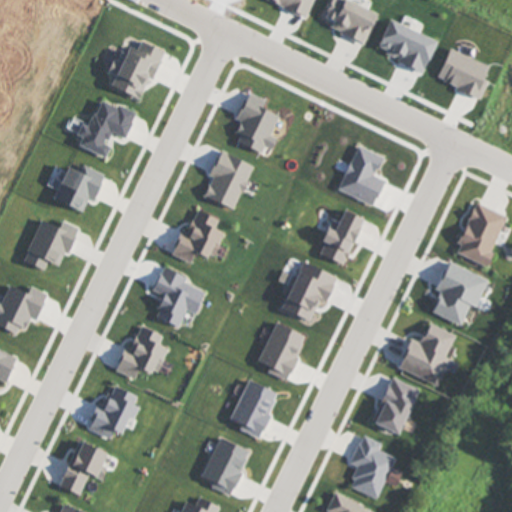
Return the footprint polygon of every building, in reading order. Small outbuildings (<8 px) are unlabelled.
[(260,0),(283,11),(283,13),(298,20),(299,19),(305,22),(316,0),(260,0)] [(362,50),(378,19),(345,2),(344,4),(336,0),(333,0),(323,20),(333,25),(331,31),(341,36),(340,39),(362,50)] [(421,78),(404,70),(405,69),(397,65),(399,62),(396,60),(394,62),(385,58),(387,55),(379,52),(381,49),(379,48),(390,24),(437,46),(421,78)] [(112,89),(116,80),(108,76),(114,64),(117,65),(122,56),(127,58),(130,51),(137,54),(141,45),(165,57),(161,65),(162,66),(153,84),(149,82),(139,102),(112,89)] [(480,104),(472,100),(471,101),(455,94),(456,92),(444,86),(444,84),(438,81),(451,53),(489,71),(484,83),(488,86),(480,104)] [(261,158),(265,150),(272,154),(277,143),(270,140),(279,121),(262,113),(266,105),(250,97),(246,105),(244,104),(235,122),(241,125),(235,137),(241,140),(238,146),(261,158)] [(111,151),(104,148),(106,143),(109,145),(113,136),(126,143),(133,128),(132,127),(136,118),(119,109),(117,112),(103,105),(96,119),(94,118),(92,122),(92,121),(87,130),(82,128),(77,139),(83,142),(79,149),(106,162),(111,151)] [(339,194),(359,150),(385,162),(379,175),(377,174),(374,180),(386,186),(378,203),(376,202),(373,210),(339,194)] [(233,214),(242,197),(244,197),(249,186),(247,185),(255,170),(222,154),(218,162),(217,161),(208,179),(214,182),(210,190),(209,189),(204,200),(233,214)] [(54,202),(69,171),(80,177),(84,169),(105,180),(101,188),(103,188),(94,205),(90,203),(83,217),(54,202)] [(457,247),(463,234),(464,234),(469,224),(468,224),(473,212),(474,213),(477,207),(507,221),(490,256),(493,257),(487,271),(457,257),(461,249),(457,247)] [(343,269),(346,263),(347,264),(351,255),(350,255),(361,231),(360,231),(364,224),(345,214),(339,227),(332,224),(321,245),(325,247),(320,258),(343,269)] [(172,259),(175,252),(174,252),(182,235),(187,237),(193,225),(198,215),(219,224),(215,233),(224,237),(220,247),(221,247),(214,261),(209,258),(207,262),(196,257),(190,268),(172,259)] [(24,265),(29,256),(27,255),(42,224),(60,233),(63,225),(79,233),(75,241),(76,241),(68,258),(65,257),(59,270),(49,265),(44,274),(24,265)] [(282,312),(291,292),(287,290),(292,279),(296,281),(304,266),(337,282),(334,289),(326,307),(320,304),(310,326),(282,312)] [(432,316),(436,307),(435,307),(439,297),(441,298),(442,297),(435,293),(444,274),(445,275),(450,266),(489,285),(475,311),(471,309),(460,330),(432,316)] [(160,277),(162,278),(165,271),(187,282),(185,287),(205,297),(201,306),(202,306),(196,319),(187,315),(179,332),(157,321),(161,314),(158,312),(164,300),(152,294),(160,277)] [(37,326),(46,307),(44,306),(48,299),(31,291),(28,298),(10,290),(1,308),(0,307),(0,329),(16,338),(20,331),(26,334),(31,323),(37,326)] [(258,365),(269,345),(261,341),(265,332),(273,336),(277,327),(305,341),(302,347),(303,348),(297,361),(299,362),(291,378),(290,377),(286,385),(268,376),(271,371),(258,365)] [(404,362),(402,362),(411,343),(420,347),(421,346),(419,346),(424,335),(426,336),(430,328),(455,340),(445,361),(450,364),(437,390),(399,371),(404,362)] [(116,374),(120,368),(118,367),(126,351),(131,353),(134,349),(133,349),(136,341),(138,341),(143,331),(163,341),(159,349),(168,353),(163,363),(165,363),(158,376),(154,374),(151,378),(140,373),(135,383),(116,374)] [(0,353),(18,362),(14,370),(15,370),(7,388),(0,384),(0,353)] [(372,425),(381,407),(380,407),(388,389),(389,390),(393,382),(419,395),(398,438),(372,425)] [(259,443),(263,435),(265,436),(272,420),(269,419),(276,405),(275,405),(278,398),(250,384),(231,423),(243,429),(240,434),(259,443)] [(89,433),(93,426),(91,424),(98,408),(103,410),(109,397),(112,398),(116,390),(138,401),(135,409),(140,411),(134,424),(129,422),(122,438),(114,434),(110,443),(89,433)] [(377,504),(385,486),(395,490),(402,477),(392,472),(396,463),(379,455),(382,448),(364,440),(361,448),(359,448),(350,467),(357,471),(352,483),(355,484),(351,492),(377,504)] [(202,480),(221,441),(250,456),(246,463),(248,463),(241,476),(243,477),(235,493),(234,492),(230,500),(212,491),(214,486),(202,480)] [(60,490),(64,483),(63,482),(70,467),(69,466),(80,445),(108,458),(103,469),(108,472),(102,484),(90,478),(80,499),(60,490)] [(327,511),(336,496),(364,510),(363,511),(327,511)] [(183,511),(187,505),(196,510),(200,501),(220,511),(183,511)]
